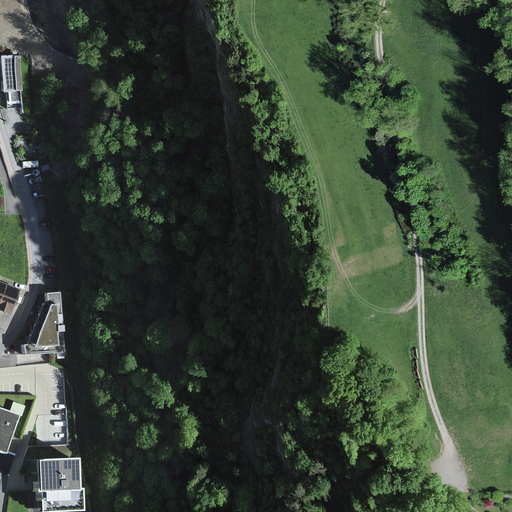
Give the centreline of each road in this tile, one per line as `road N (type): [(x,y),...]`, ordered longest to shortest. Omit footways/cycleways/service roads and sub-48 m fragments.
road 1 (track): [(457,475),(422,349),(417,222),(384,80),(383,0)]
road 2 (residential): [(0,352),(29,310),(40,268),(29,198),(0,119)]
road 3 (track): [(48,380),(65,370),(79,376),(99,511)]
